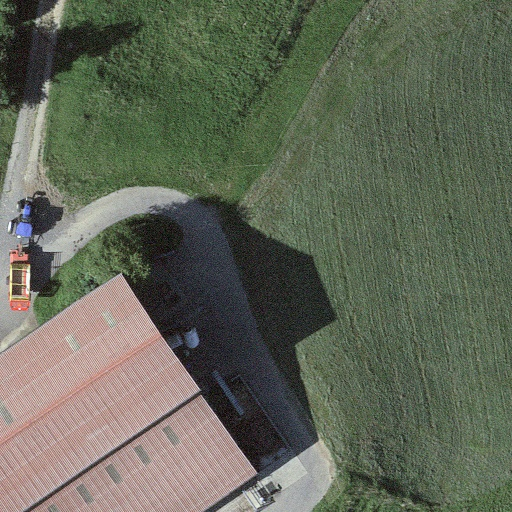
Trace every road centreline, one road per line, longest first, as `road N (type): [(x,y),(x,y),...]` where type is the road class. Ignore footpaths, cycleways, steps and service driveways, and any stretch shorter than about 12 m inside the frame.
road 1 (track): [(300,511),(311,452),(192,219),(127,209),(20,279)]
road 2 (track): [(0,298),(20,279),(17,186),(54,0)]
